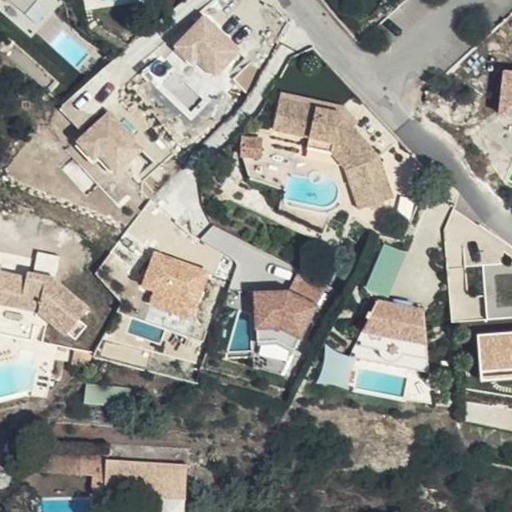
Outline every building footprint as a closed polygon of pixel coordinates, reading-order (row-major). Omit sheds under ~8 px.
[(0,0),(0,7),(32,35),(62,0),(0,0)] [(511,75),(504,75),(499,118),(511,119),(511,75)] [(270,128),(277,101),(260,97),(254,125),(270,128)] [(339,113),(277,101),(270,128),(271,128),(271,132),(311,139),(333,144),(331,153),(332,153),(346,170),(359,205),(390,194),(380,163),(339,113)] [(308,149),(331,153),(333,144),(311,139),(308,149)] [(37,185),(43,172),(31,167),(26,179),(37,185)] [(321,240),(327,214),(277,203),(273,222),(321,240)] [(399,245),(378,230),(365,257),(394,271),(410,279),(419,259),(399,245)] [(159,248),(141,300),(195,319),(214,268),(159,248)] [(0,306),(36,314),(65,337),(67,335),(80,322),(88,310),(55,281),(60,257),(37,253),(33,273),(26,272),(25,277),(0,272),(1,266),(0,266),(0,306)] [(410,279),(394,271),(388,302),(404,305),(410,279)] [(294,279),(295,286),(254,289),(257,330),(318,325),(315,277),(294,279)] [(388,302),(372,298),(350,343),(374,349),(374,353),(375,355),(376,357),(377,359),(381,361),(385,363),(388,362),(392,360),(395,358),(396,355),(397,353),(421,358),(418,308),(404,305),(388,302)] [(0,306),(0,335),(30,342),(36,314),(0,306)] [(86,328),(80,322),(67,335),(74,342),(86,328)] [(511,328),(479,331),(482,378),(511,376),(511,328)] [(374,349),(350,343),(344,355),(422,372),(421,358),(397,353),(396,355),(395,358),(392,360),(388,362),(385,363),(381,361),(377,359),(376,357),(375,355),(374,353),(374,349)] [(87,389),(85,404),(134,408),(135,393),(87,389)] [(107,449),(11,445),(0,444),(0,468),(94,473),(94,487),(105,500),(122,500),(123,495),(123,490),(106,489),(107,449)] [(159,497),(157,511),(184,511),(189,448),(107,444),(107,449),(106,489),(123,490),(123,495),(159,497)]
